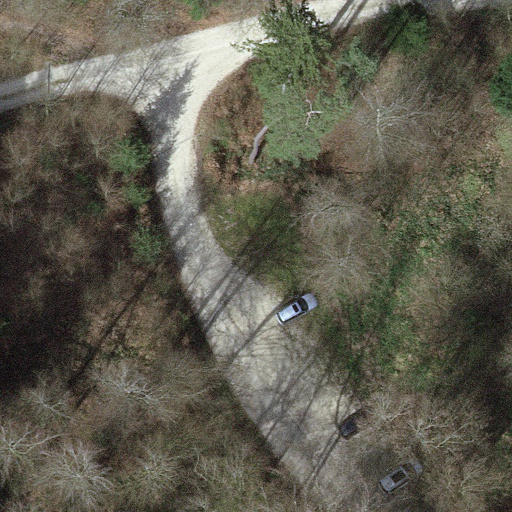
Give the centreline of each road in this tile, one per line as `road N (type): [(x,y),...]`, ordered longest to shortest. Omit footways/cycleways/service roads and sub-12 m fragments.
road 1 (track): [(151,64),(198,260),(277,420),(364,511)]
road 2 (track): [(385,0),(297,16),(151,64)]
road 3 (track): [(151,64),(0,105)]
road 4 (track): [(151,64),(0,34)]
